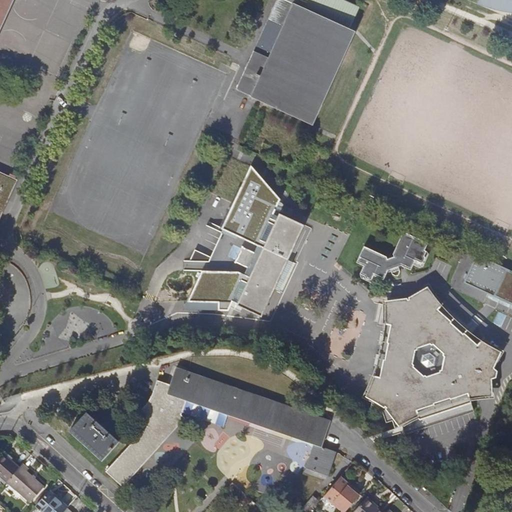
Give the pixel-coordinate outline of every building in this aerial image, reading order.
[(0,0),(0,26),(11,0),(0,0)] [(358,8),(340,0),(274,0),(234,88),(246,93),(245,95),(308,123),(350,31),(348,30),(358,8)] [(511,0),(481,0),(481,2),(488,5),(495,7),(503,9),(509,10),(511,10),(511,0)] [(288,259),(304,224),(278,212),(277,215),(272,213),(279,198),(250,165),(240,187),(222,227),(221,228),(257,245),(254,252),(243,247),(243,246),(242,245),(238,257),(234,262),(236,263),(236,262),(247,267),(244,274),(238,271),(202,270),(188,301),(218,302),(218,310),(229,310),(233,300),(238,302),(237,304),(262,316),(274,288),(288,259)] [(0,213),(16,179),(0,172),(0,213)] [(238,187),(220,226),(222,227),(240,187),(238,187)] [(382,257),(360,247),(353,262),(360,265),(356,273),(368,278),(370,275),(380,279),(382,274),(387,272),(388,276),(394,278),(397,272),(396,269),(400,267),(407,270),(411,260),(415,262),(424,243),(399,232),(388,254),(390,257),(383,260),(382,257)] [(211,257),(195,249),(190,260),(209,261),(211,257)] [(511,273),(473,255),(460,283),(511,306),(511,273)] [(274,288),(279,290),(293,261),(288,259),(274,288)] [(462,378),(465,386),(477,382),(482,386),(485,385),(486,378),(484,376),(486,368),(489,367),(490,360),(488,359),(489,356),(479,348),(477,349),(475,348),(475,344),(468,338),(451,323),(451,322),(437,310),(438,309),(425,297),(418,305),(412,300),(404,303),(403,309),(392,307),(388,326),(390,326),(406,329),(405,338),(401,337),(399,346),(403,347),(403,349),(400,349),(398,350),(396,352),(396,355),(396,358),(397,360),(399,362),(400,362),(400,364),(396,364),(394,373),(398,374),(396,382),(382,380),(383,387),(382,391),(379,395),(379,397),(374,396),(358,423),(383,412),(385,418),(390,416),(392,421),(399,419),(397,410),(458,388),(455,380),(462,378)] [(472,334),(468,338),(475,344),(475,348),(477,349),(479,348),(489,356),(488,359),(490,360),(489,367),(491,367),(493,357),(478,344),(477,345),(475,343),(478,339),(472,334)] [(318,448),(327,421),(173,369),(167,386),(164,395),(183,401),(227,416),(228,412),(310,440),(309,444),(311,445),(318,448)] [(458,388),(465,386),(462,378),(455,380),(458,388)] [(488,380),(486,378),(485,385),(482,386),(477,382),(465,386),(468,395),(487,389),(488,380)] [(119,487),(182,419),(178,415),(183,401),(164,395),(167,386),(154,381),(145,403),(133,417),(144,427),(102,472),(119,487)] [(474,411),(468,395),(465,386),(458,388),(397,410),(399,419),(405,435),(474,411)] [(118,442),(86,412),(69,431),(101,460),(118,442)] [(311,445),(302,469),(325,477),(333,453),(318,448),(311,445)] [(0,475),(6,481),(19,468),(3,453),(0,455),(0,475)] [(19,468),(6,481),(6,482),(28,502),(43,486),(26,472),(28,469),(22,464),(19,468)] [(340,477),(324,496),(343,511),(344,511),(360,494),(340,477)] [(246,506),(251,500),(232,483),(227,488),(246,506)] [(43,511),(62,511),(67,508),(48,491),(36,505),(43,511)] [(309,511),(319,501),(313,496),(302,509),(305,511),(309,511)] [(379,511),(365,499),(353,511),(379,511)]
